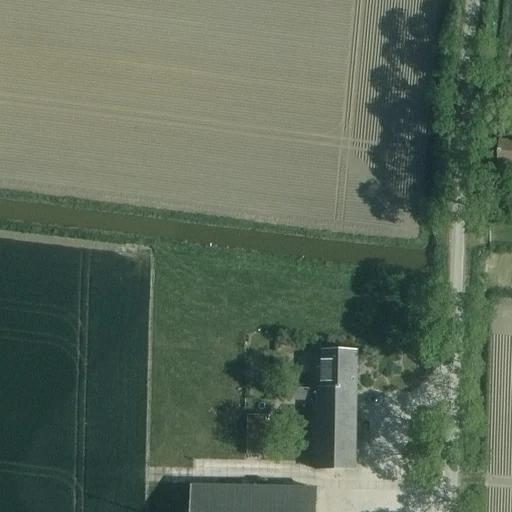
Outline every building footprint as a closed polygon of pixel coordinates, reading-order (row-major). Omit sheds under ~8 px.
[(511,142),(500,141),(498,166),(511,167),(511,142)] [(357,390),(358,352),(322,351),(322,369),(318,369),(317,389),(357,390)] [(282,392),(307,391),(307,379),(282,379),(282,392)] [(356,470),(357,410),(357,390),(317,389),(316,469),(356,470)] [(265,458),(265,415),(248,415),(247,458),(265,458)] [(314,511),(315,489),(195,487),(194,511),(314,511)]
